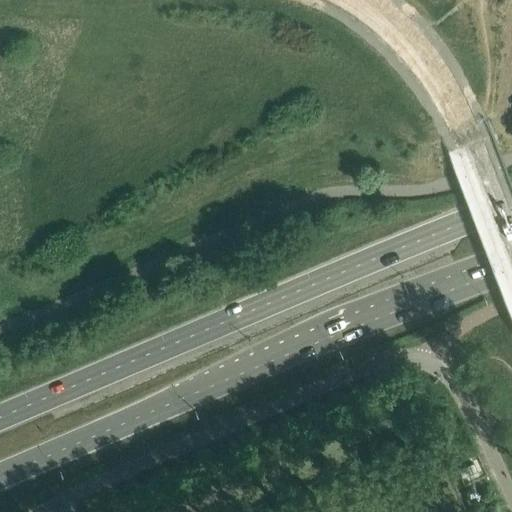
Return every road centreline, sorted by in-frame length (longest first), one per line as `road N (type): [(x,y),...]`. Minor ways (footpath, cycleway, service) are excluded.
road 1 (unclassified): [(511,511),(445,375),(428,359),(407,358),(83,487),(43,511)]
road 2 (primary): [(0,475),(511,260)]
road 3 (primary): [(511,204),(0,417)]
road 4 (tertiary): [(511,251),(445,94),(401,34),(357,0)]
